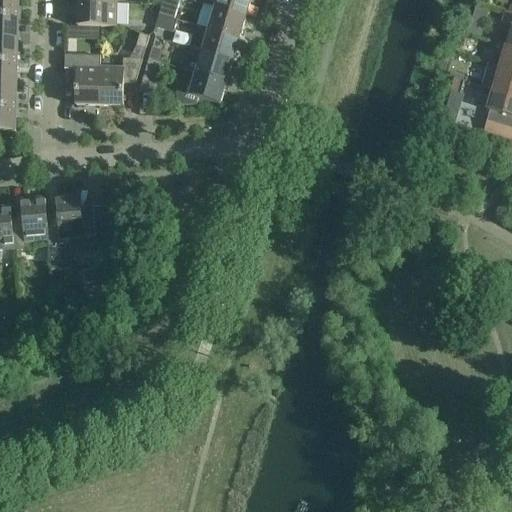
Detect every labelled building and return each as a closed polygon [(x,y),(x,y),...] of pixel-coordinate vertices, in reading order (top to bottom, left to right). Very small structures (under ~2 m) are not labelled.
[(18,0),(0,0),(0,18),(18,19),(18,0)] [(204,0),(203,6),(246,18),(251,0),(204,0)] [(116,5),(78,4),(77,28),(116,29),(115,28),(116,28),(116,5)] [(239,40),(246,18),(203,6),(197,27),(208,30),(209,31),(239,40)] [(159,16),(172,20),(175,11),(162,7),(159,16)] [(506,48),(511,50),(511,14),(506,13),(502,25),(511,28),(506,48)] [(172,20),(159,16),(155,29),(173,34),(177,22),(172,20)] [(0,41),(17,42),(18,19),(0,18),(0,41)] [(209,31),(208,30),(206,40),(196,37),(193,38),(190,49),(233,62),(239,40),(209,31)] [(149,38),(140,35),(136,48),(145,50),(149,38)] [(0,63),(17,64),(17,42),(0,41),(0,63)] [(511,50),(506,48),(500,69),(511,72),(511,50)] [(149,61),(157,64),(161,51),(152,49),(149,61)] [(190,49),(184,71),(195,74),(226,84),(233,62),(190,49)] [(100,70),(99,107),(123,108),(123,85),(135,86),(142,61),(123,60),(123,70),(100,70)] [(160,64),(157,64),(149,61),(140,91),(151,95),(160,64)] [(0,86),(16,87),(17,64),(0,63),(0,86)] [(511,72),(500,69),(488,65),(482,86),(493,90),(511,95),(511,72)] [(75,107),(99,107),(100,70),(96,70),(76,69),(64,69),(64,94),(75,95),(75,107)] [(226,84),(195,74),(193,83),(176,84),(176,107),(196,107),(198,100),(220,106),(226,84)] [(451,93),(459,95),(463,82),(454,80),(451,93)] [(0,109),(16,110),(16,87),(0,86),(0,109)] [(511,95),(493,90),(486,111),(490,112),(483,134),(511,142),(511,95)] [(0,132),(15,133),(16,110),(0,109),(0,132)] [(47,225),(48,242),(51,272),(71,270),(69,240),(83,239),(81,216),(80,196),(56,198),(58,224),(47,225)] [(11,228),(14,250),(14,252),(34,251),(34,243),(48,242),(47,225),(45,199),(21,201),(23,227),(12,228),(11,228)] [(0,251),(14,250),(11,228),(12,228),(10,208),(0,208),(0,251)] [(105,209),(93,210),(95,226),(99,226),(99,228),(107,228),(105,209)]
